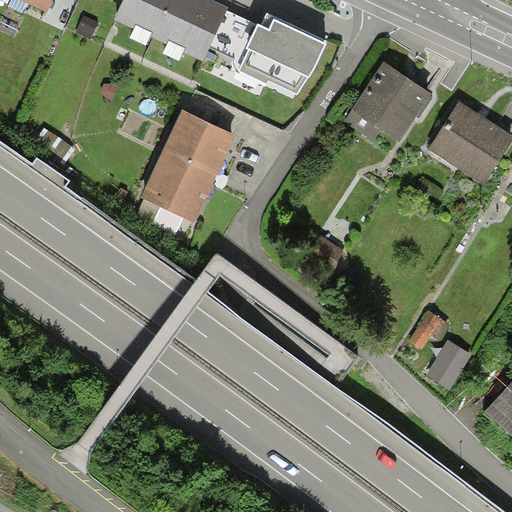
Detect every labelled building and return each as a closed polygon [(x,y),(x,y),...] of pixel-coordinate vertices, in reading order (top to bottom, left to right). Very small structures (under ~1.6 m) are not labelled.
[(17,0),(47,14),(53,0),(17,0)] [(124,0),(114,21),(134,30),(136,26),(153,35),(151,38),(166,45),(168,41),(186,50),(184,53),(203,62),(229,10),(208,0),(124,0)] [(281,21),(268,14),(261,28),(258,27),(246,52),(249,53),(239,72),(268,87),(270,83),(298,97),(307,80),(309,81),(326,48),(324,47),(326,44),(280,21),(281,21)] [(409,80),(384,64),(345,121),(374,141),(381,132),(400,145),(433,97),(409,80)] [(428,151),(485,185),(511,141),(511,136),(480,117),(458,103),(428,151)] [(236,139),(182,113),(141,200),(194,225),(206,199),(208,200),(218,179),(236,139)] [(511,383),(484,414),(511,438),(511,383)]
